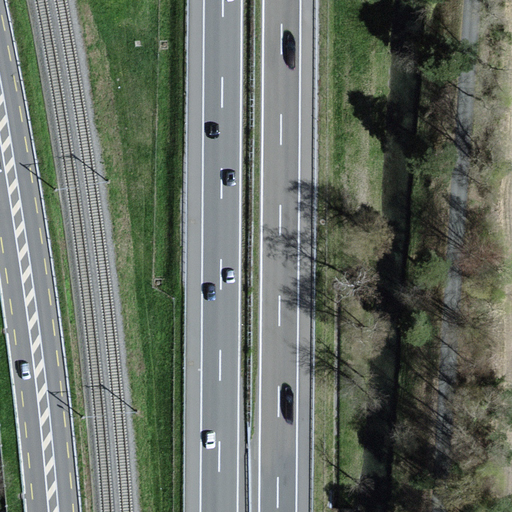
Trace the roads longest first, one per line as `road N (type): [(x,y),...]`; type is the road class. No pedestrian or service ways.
road 1 (unclassified): [(473,0),(441,511)]
road 2 (motorway): [(278,511),(282,0)]
road 3 (motorway): [(222,0),(218,511)]
road 4 (primary): [(0,132),(53,511)]
